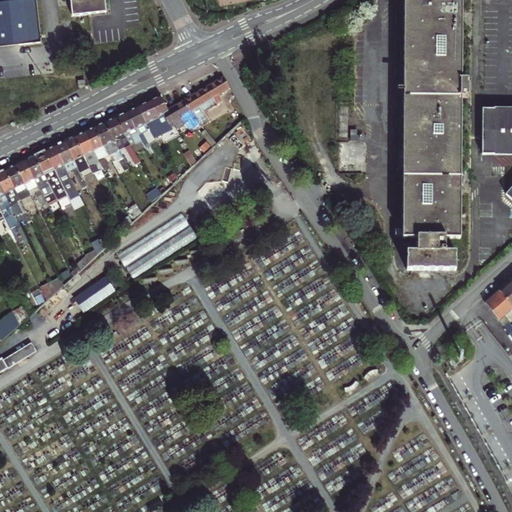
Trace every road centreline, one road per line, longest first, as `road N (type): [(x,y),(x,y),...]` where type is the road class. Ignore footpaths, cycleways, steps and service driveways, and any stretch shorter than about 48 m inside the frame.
road 1 (unclassified): [(408,352),(214,46)]
road 2 (tertiary): [(196,54),(0,148)]
road 3 (unclassified): [(502,511),(408,352)]
road 4 (unclassified): [(511,262),(408,352)]
